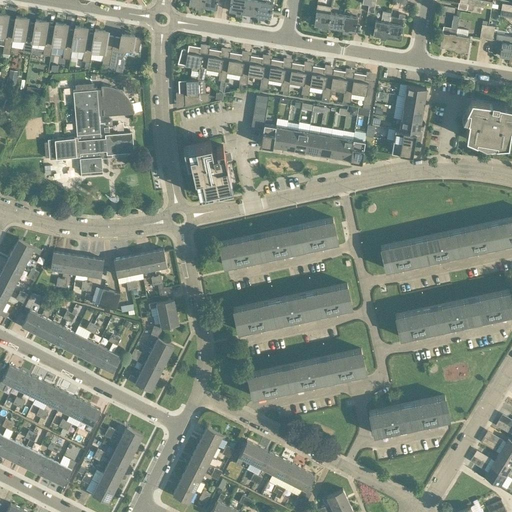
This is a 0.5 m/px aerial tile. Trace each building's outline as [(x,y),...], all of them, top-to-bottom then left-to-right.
[(203,0),(203,7),(216,9),(217,0),(203,0)] [(243,13),(245,0),(230,0),(229,11),(235,12),(241,13),(243,13)] [(257,15),(259,1),(253,0),(245,0),(243,13),(257,15)] [(492,2),(490,2),(483,0),(480,0),(467,0),(467,4),(481,7),(491,8),(492,2)] [(259,1),(257,15),(257,16),(263,17),(270,18),(272,3),(259,1)] [(481,7),(459,3),(458,2),(457,9),(480,13),(481,7)] [(327,27),(330,13),(331,7),(316,4),(313,25),(320,26),(326,27),(327,27)] [(501,10),(511,12),(511,5),(502,4),(501,10)] [(386,37),(390,16),(391,12),(382,11),(380,21),(375,20),(372,35),(379,36),(385,37),(386,37)] [(9,19),(9,15),(0,13),(0,35),(5,37),(3,52),(10,54),(13,38),(12,38),(15,20),(9,19)] [(341,30),(344,15),(330,13),(327,27),(341,30)] [(390,16),(386,37),(400,40),(404,15),(399,14),(398,18),(390,16)] [(344,15),(341,30),(342,30),(348,31),(355,32),(357,17),(344,15)] [(453,49),(457,28),(459,16),(456,15),(453,15),(451,27),(443,26),(439,46),(453,49)] [(28,22),(29,18),(16,16),(15,20),(12,38),(13,38),(25,40),(23,51),(31,52),(33,41),(32,41),(35,23),(28,22)] [(49,26),(49,21),(35,19),(35,23),(32,41),(33,41),(45,43),(43,54),(50,55),(52,44),(55,27),(49,26)] [(68,29),(69,24),(55,22),(55,27),(52,44),(64,46),(63,57),(70,59),(72,48),(71,48),(74,30),(68,29)] [(486,39),(488,26),(487,26),(482,25),(479,38),(486,39)] [(88,32),(88,28),(75,26),(74,30),(71,48),(72,48),(84,50),(82,61),(85,61),(90,62),(92,51),(91,51),(94,33),(88,32)] [(488,26),(486,39),(492,41),(494,27),(488,26)] [(457,28),(453,49),(455,49),(460,50),(460,49),(467,50),(469,37),(467,36),(468,30),(457,28)] [(107,36),(108,31),(95,29),(94,33),(91,51),(92,51),(104,53),(102,64),(109,65),(114,37),(107,36)] [(114,37),(109,65),(116,66),(118,55),(123,56),(128,50),(132,50),(133,50),(139,51),(141,38),(135,36),(122,34),(121,38),(114,37)] [(511,58),(511,42),(508,42),(508,43),(501,42),(499,56),(511,58)] [(192,65),(189,80),(198,79),(198,80),(204,79),(205,74),(206,68),(208,54),(199,52),(200,47),(188,45),(187,50),(182,49),(178,63),(192,65)] [(218,80),(220,80),(219,89),(223,92),(226,77),(227,72),(226,72),(229,57),(220,56),(221,50),(209,48),(208,54),(206,68),(220,70),(219,76),(218,80)] [(227,72),(240,74),(240,79),(238,90),(245,88),(248,74),(247,74),(250,60),(241,59),(242,54),(230,52),(229,57),(226,72),(227,72)] [(259,87),(259,91),(265,92),(270,64),(261,62),(262,57),(251,55),(250,60),(247,74),(248,74),(261,77),(259,87)] [(268,78),(282,81),(280,90),(283,91),(282,95),(286,95),(291,67),(282,66),(283,60),(271,58),(270,64),(265,92),(266,92),(267,88),(268,78)] [(304,64),(292,62),(291,67),(286,95),(287,95),(288,91),(289,82),(303,84),(301,94),(303,94),(303,98),(307,99),(312,71),(303,69),(304,64)] [(308,95),(309,91),(310,85),(323,87),(322,93),(322,97),(321,101),(328,102),(332,74),(323,73),(324,67),(313,65),(312,71),(307,99),(308,99),(308,95)] [(333,69),(332,74),(328,102),(329,98),(331,88),(344,90),(343,101),(342,104),(349,106),(350,102),(349,102),(353,78),(344,76),(345,71),(333,69)] [(350,102),(351,98),(351,93),(365,95),(364,100),(363,104),(362,108),(370,109),(370,105),(375,81),(374,80),(374,81),(365,80),(366,74),(354,72),(353,78),(349,102),(350,102)] [(17,78),(8,77),(7,84),(16,86),(17,78)] [(189,80),(178,80),(179,92),(184,92),(185,106),(204,101),(209,100),(209,93),(198,93),(198,80),(198,79),(189,80)] [(94,87),(94,83),(75,84),(76,88),(73,89),(77,136),(74,136),(74,137),(55,139),(55,138),(48,138),(48,141),(44,142),(46,157),(49,156),(49,159),(80,156),(81,172),(81,176),(103,174),(101,158),(112,157),(112,153),(134,152),(133,132),(105,134),(105,137),(101,138),(99,115),(103,114),(103,115),(134,113),(133,106),(130,100),(126,95),(121,90),(115,87),(108,86),(101,85),(102,89),(97,89),(97,87),(94,87)] [(406,85),(405,96),(424,100),(426,88),(406,85)] [(11,94),(9,99),(8,99),(15,102),(17,96),(11,93),(11,94)] [(424,100),(405,96),(403,107),(422,111),(424,100)] [(2,109),(9,112),(13,103),(6,100),(2,109)] [(475,106),(468,105),(461,120),(468,121),(465,137),(484,146),(507,144),(510,128),(511,128),(511,106),(498,104),(498,103),(491,102),(491,103),(476,100),(475,106)] [(421,122),(422,111),(403,107),(401,118),(421,122)] [(265,119),(252,117),(251,123),(263,125),(264,123),(265,119)] [(416,132),(419,133),(421,122),(401,118),(401,119),(399,129),(416,132)] [(263,125),(251,123),(250,129),(262,132),(263,125)] [(260,144),(271,146),(275,125),(264,123),(263,125),(262,132),(260,144)] [(375,125),(368,124),(366,136),(373,137),(375,125)] [(275,126),(276,125),(275,125),(271,146),(272,146),(283,147),(286,128),(275,126)] [(294,149),(297,130),(286,128),(283,147),(294,149)] [(395,129),(393,140),(414,144),(416,132),(399,129),(395,129)] [(305,151),(309,131),(297,130),(294,149),(305,151)] [(316,153),(320,133),(309,131),(305,151),(316,153)] [(328,155),(331,135),(320,133),(316,153),(328,155)] [(328,155),(339,157),(342,137),(331,135),(328,155)] [(349,159),(350,159),(354,138),(353,138),(353,139),(342,137),(339,157),(349,159)] [(365,140),(354,138),(350,159),(361,161),(365,140)] [(209,188),(231,183),(226,161),(232,159),(231,154),(225,155),(223,145),(216,147),(217,150),(213,151),(210,140),(184,146),(188,164),(191,163),(198,194),(210,192),(209,188)] [(412,155),(414,144),(393,140),(391,152),(412,155)] [(511,216),(495,220),(499,245),(511,241),(511,216)] [(294,226),(299,248),(337,240),(332,217),(294,226)] [(495,220),(459,228),(464,252),(499,245),(495,220)] [(261,257),(299,248),(294,226),(256,234),(261,257)] [(459,228),(421,237),(427,260),(464,252),(459,228)] [(223,265),(261,257),(256,234),(218,242),(223,265)] [(421,237),(379,246),(384,269),(427,260),(421,237)] [(12,249),(28,258),(32,251),(39,254),(41,249),(18,238),(12,249)] [(150,251),(154,268),(167,266),(163,248),(150,251)] [(23,269),(28,258),(12,249),(6,260),(23,269)] [(63,271),(66,253),(53,251),(50,269),(63,271)] [(142,271),(154,268),(150,251),(138,253),(142,271)] [(75,273),(78,255),(66,253),(63,271),(75,273)] [(129,273),(142,271),(138,253),(126,256),(129,273)] [(88,275),(90,257),(78,255),(75,273),(88,275)] [(117,276),(129,273),(126,256),(113,258),(117,276)] [(90,257),(88,275),(101,277),(103,259),(90,257)] [(17,280),(23,269),(6,260),(1,272),(17,280)] [(29,272),(36,276),(39,272),(32,268),(29,272)] [(0,285),(11,291),(17,280),(1,272),(0,272),(0,285)] [(308,291),(313,314),(352,306),(347,283),(308,291)] [(0,299),(5,302),(11,291),(0,285),(0,299)] [(163,288),(158,289),(159,296),(171,293),(172,293),(171,286),(163,288)] [(116,309),(117,306),(120,293),(102,288),(98,304),(104,305),(103,308),(108,310),(109,307),(116,309)] [(511,302),(509,289),(472,297),(476,321),(511,313),(511,302)] [(17,294),(25,298),(27,294),(20,290),(17,294)] [(275,322),(313,314),(308,291),(270,299),(275,322)] [(12,292),(8,301),(13,303),(17,294),(12,292)] [(22,303),(25,298),(17,294),(15,299),(22,303)] [(472,297),(433,305),(438,329),(476,321),(472,297)] [(158,315),(176,311),(173,298),(148,303),(149,309),(156,307),(158,315)] [(2,310),(5,302),(0,299),(0,314),(6,318),(8,313),(2,310)] [(40,306),(44,308),(48,301),(43,299),(40,306)] [(237,331),(275,322),(270,299),(232,308),(237,331)] [(433,305),(394,314),(399,338),(438,329),(433,305)] [(33,331),(41,315),(29,309),(21,325),(33,331)] [(67,320),(71,313),(66,310),(62,317),(67,320)] [(158,315),(160,327),(178,324),(176,311),(158,315)] [(44,337),(52,321),(41,315),(33,331),(44,337)] [(55,343),(64,326),(52,321),(44,337),(55,343)] [(90,331),(93,324),(89,322),(85,329),(90,331)] [(93,324),(90,331),(94,334),(98,326),(93,324)] [(67,348),(75,332),(64,326),(55,343),(67,348)] [(78,354),(86,338),(75,332),(67,348),(78,354)] [(112,343),(116,335),(111,333),(108,341),(112,343)] [(112,343),(116,345),(120,338),(116,335),(112,343)] [(173,345),(157,337),(151,348),(168,357),(173,345)] [(89,360),(97,343),(86,338),(78,354),(89,360)] [(100,365),(109,349),(97,343),(89,360),(100,365)] [(162,368),(168,357),(151,348),(146,360),(162,368)] [(323,357),(328,379),(366,371),(361,348),(323,357)] [(120,355),(113,351),(109,349),(100,365),(112,371),(120,355)] [(136,361),(138,356),(132,353),(129,357),(136,361)] [(289,388),(328,379),(323,357),(284,365),(289,388)] [(156,379),(162,368),(146,360),(140,371),(156,379)] [(13,386),(21,370),(9,364),(0,381),(0,388),(2,389),(5,383),(13,386)] [(251,396),(289,388),(284,365),(246,373),(251,396)] [(24,392),(32,375),(21,370),(13,386),(24,392)] [(150,391),(156,379),(140,371),(136,378),(130,374),(127,379),(150,391)] [(35,397),(43,381),(32,375),(24,392),(35,397)] [(47,403),(55,386),(43,381),(35,397),(47,403)] [(58,408),(66,392),(55,386),(47,403),(58,408)] [(69,414),(77,398),(66,392),(58,408),(69,414)] [(445,394),(406,403),(411,426),(450,418),(445,394)] [(80,420),(89,403),(77,398),(69,414),(80,420)] [(89,403),(80,420),(88,423),(84,430),(89,432),(100,409),(89,403)] [(406,403),(368,411),(373,434),(411,426),(406,403)] [(40,417),(44,410),(39,407),(36,415),(40,417)] [(6,428),(10,421),(5,418),(1,425),(6,428)] [(63,428),(66,421),(62,418),(58,426),(63,428)] [(66,421),(63,428),(68,430),(71,423),(66,421)] [(106,430),(114,434),(116,430),(109,426),(106,430)] [(121,438),(136,446),(142,434),(127,426),(121,438)] [(201,438),(216,445),(222,434),(207,426),(201,438)] [(29,439),(33,432),(28,429),(24,437),(29,439)] [(14,440),(9,437),(3,434),(0,440),(0,453),(6,456),(14,440)] [(495,441),(500,445),(503,439),(498,436),(495,441)] [(503,446),(511,451),(511,439),(511,438),(509,437),(503,446)] [(131,457),(136,446),(121,438),(115,449),(131,457)] [(211,457),(216,445),(201,438),(195,449),(211,457)] [(17,462),(26,445),(14,440),(6,456),(17,462)] [(250,462),(258,446),(246,440),(235,463),(239,465),(243,459),(250,462)] [(51,450),(55,443),(51,441),(47,448),(51,450)] [(497,450),(500,445),(495,441),(491,447),(497,450)] [(55,443),(51,450),(56,453),(60,445),(55,443)] [(223,449),(231,453),(233,448),(226,444),(223,449)] [(29,467),(37,451),(26,445),(17,462),(29,467)] [(261,468),(269,452),(258,446),(250,462),(261,468)] [(497,456),(511,464),(511,451),(503,446),(497,456)] [(95,453),(102,457),(105,452),(97,448),(95,453)] [(60,462),(51,479),(63,484),(75,461),(70,459),(71,456),(73,452),(66,449),(60,462)] [(125,468),(131,457),(115,449),(109,460),(125,468)] [(205,468),(211,457),(195,449),(189,460),(205,468)] [(40,473),(48,456),(37,451),(29,467),(40,473)] [(272,474),(280,457),(269,452),(261,468),(272,474)] [(484,461),(489,464),(492,458),(487,455),(484,461)] [(51,479),(60,462),(48,456),(40,473),(51,479)] [(507,475),(511,467),(511,464),(497,456),(491,465),(507,475)] [(283,479),(292,463),(280,457),(272,474),(269,480),(276,484),(272,491),(276,493),(280,486),(283,479)] [(119,479),(125,468),(109,460),(104,472),(119,479)] [(199,479),(205,468),(189,460),(184,471),(199,479)] [(486,469),(489,464),(484,461),(481,466),(486,469)] [(295,485),(303,469),(292,463),(283,479),(295,485)] [(502,484),(507,475),(491,465),(486,475),(502,484)] [(303,469),(295,485),(301,488),(296,498),(306,503),(311,492),(307,490),(315,475),(303,469)] [(91,479),(93,475),(86,471),(84,475),(91,479)] [(194,490),(199,479),(184,471),(178,483),(194,490)] [(218,479),(220,475),(212,471),(210,476),(218,479)] [(119,479),(104,472),(98,483),(114,491),(119,479)] [(254,482),(258,474),(253,472),(250,479),(254,482)] [(91,479),(84,475),(81,480),(88,484),(91,479)] [(114,491),(98,483),(96,487),(92,494),(108,502),(114,491)] [(188,502),(194,490),(178,483),(172,494),(188,502)] [(280,486),(276,493),(275,496),(279,498),(284,488),(280,486)] [(331,508),(348,500),(342,488),(325,497),(331,508)] [(201,494),(208,498),(210,493),(203,489),(201,494)] [(224,511),(228,505),(221,502),(224,495),(220,493),(210,511),(224,511)] [(206,503),(208,498),(201,494),(198,499),(206,503)] [(489,511),(490,511),(504,506),(501,499),(487,506),(489,511)] [(332,511),(352,511),(353,511),(348,500),(331,508),(332,511)] [(20,511),(22,509),(10,503),(5,511),(20,511)] [(481,511),(477,503),(458,511),(481,511)]
